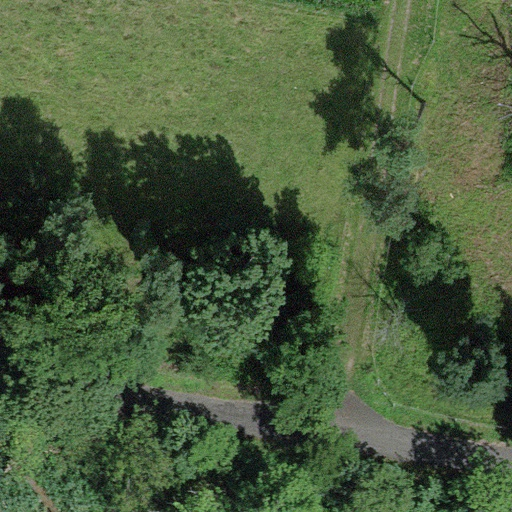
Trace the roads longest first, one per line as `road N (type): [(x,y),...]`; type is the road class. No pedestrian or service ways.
road 1 (track): [(407,0),(372,230),(329,433)]
road 2 (unclassified): [(329,433),(0,367)]
road 3 (residential): [(511,457),(329,433)]
